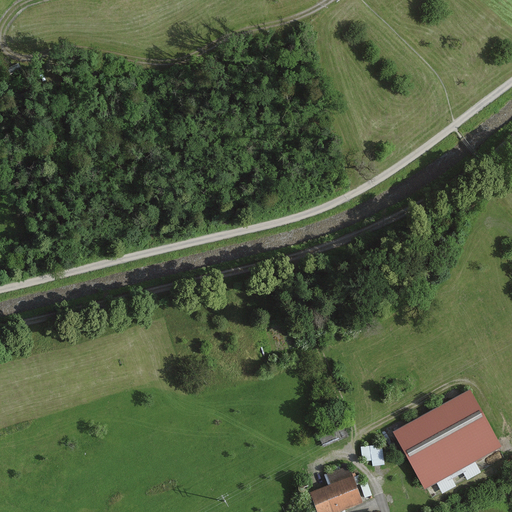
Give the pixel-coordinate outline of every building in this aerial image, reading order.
[(471,392),(395,433),(426,489),(501,448),(471,392)] [(341,419),(316,430),(323,445),(348,434),(341,419)] [(382,444),(360,446),(362,463),(373,461),(374,465),(385,464),(382,444)] [(330,485),(307,493),(314,511),(339,511),(360,504),(346,466),(326,474),(330,485)] [(301,493),(303,493),(304,493),(305,492),(306,491),(306,489),(306,488),(306,487),(305,486),(304,485),(303,485),(302,485),(300,485),(299,486),(299,487),(298,489),(298,490),(299,491),(300,492),(301,493)]
